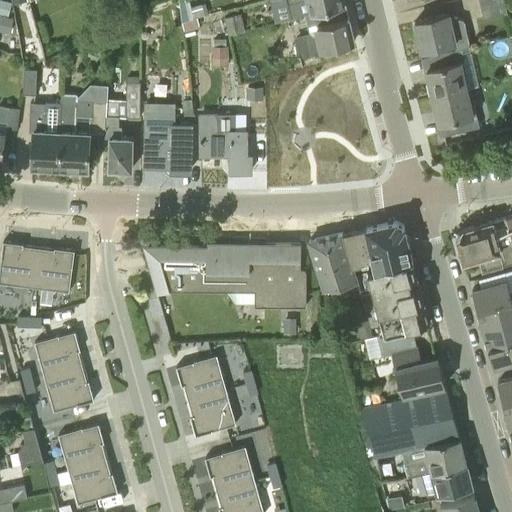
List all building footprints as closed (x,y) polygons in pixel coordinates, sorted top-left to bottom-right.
[(0,0),(0,13),(8,15),(11,3),(0,0)] [(191,6),(189,0),(178,0),(183,21),(206,13),(203,4),(191,6)] [(344,0),(287,0),(291,16),(305,13),(310,12),(310,13),(345,4),(344,0)] [(478,0),(484,19),(507,13),(503,0),(478,0)] [(298,55),(319,50),(354,42),(345,4),(310,13),(310,12),(305,13),(309,27),(310,32),(294,36),(298,55)] [(224,16),(229,32),(244,28),(240,12),(224,16)] [(452,22),(450,13),(414,21),(421,50),(454,42),(455,49),(469,46),(463,20),(452,22)] [(0,14),(0,30),(10,32),(13,17),(0,14)] [(190,20),(182,22),(185,32),(192,30),(190,20)] [(218,55),(218,44),(211,45),(212,66),(226,66),(225,54),(218,55)] [(434,95),(469,87),(461,49),(423,58),(424,59),(428,58),(431,69),(429,70),(434,95)] [(36,93),(37,68),(24,68),(23,93),(36,93)] [(126,117),(140,117),(140,82),(126,82),(126,117)] [(231,83),(231,97),(243,96),(242,82),(231,83)] [(469,87),(434,95),(440,123),(443,122),(445,134),(440,135),(441,136),(479,127),(469,87)] [(88,168),(90,133),(90,131),(89,131),(75,130),(77,95),(62,94),(61,104),(60,167),(88,168)] [(181,99),(182,114),(194,114),(192,98),(181,99)] [(105,115),(106,100),(90,100),(90,115),(89,131),(90,131),(90,133),(105,133),(105,115)] [(60,167),(61,104),(30,103),(29,128),(34,128),(32,166),(60,167)] [(17,128),(19,107),(0,104),(0,119),(5,120),(4,127),(17,128)] [(237,111),(219,112),(200,112),(200,155),(230,155),(230,171),(250,171),(250,153),(248,153),(248,129),(237,129),(237,111)] [(105,115),(105,133),(104,139),(109,139),(108,168),(120,169),(122,171),(127,171),(128,169),(132,169),(132,136),(121,136),(122,126),(118,126),(118,116),(105,115)] [(190,170),(191,123),(170,123),(170,125),(146,124),(145,165),(172,166),(172,170),(190,170)] [(511,215),(493,220),(505,263),(511,260),(511,215)] [(381,268),(412,260),(404,225),(395,220),(371,225),(381,268)] [(505,263),(493,220),(459,229),(455,237),(455,238),(462,260),(477,256),(481,270),(505,263)] [(374,270),(381,268),(371,225),(341,232),(350,260),(370,255),(374,269),(374,270)] [(356,279),(350,260),(341,232),(307,240),(320,283),(322,288),(356,279)] [(3,240),(0,267),(0,282),(34,286),(39,247),(23,245),(23,243),(3,240)] [(301,269),(301,243),(266,242),(266,246),(248,246),(248,249),(208,249),(208,245),(151,245),(151,249),(146,250),(158,293),(170,290),(255,290),(255,305),(306,306),(306,269),(301,269)] [(34,286),(69,291),(74,249),(55,247),(54,249),(39,247),(34,286)] [(412,260),(381,268),(374,270),(374,269),(367,271),(375,303),(370,304),(373,315),(378,313),(384,334),(411,327),(428,322),(419,285),(414,286),(412,277),(416,276),(412,260)] [(477,309),(511,299),(511,290),(509,291),(506,280),(471,290),(476,309),(477,309)] [(481,329),(511,320),(511,299),(477,309),(476,309),(475,309),(481,329)] [(17,324),(30,324),(30,316),(17,316),(17,324)] [(30,324),(42,324),(42,316),(30,316),(30,324)] [(282,317),(282,332),(294,332),(294,317),(282,317)] [(355,320),(360,338),(372,334),(368,317),(355,320)] [(486,348),(511,340),(511,320),(481,329),(486,348)] [(369,358),(391,353),(402,395),(445,384),(438,356),(420,361),(417,347),(415,347),(411,327),(384,334),(364,339),(369,358)] [(80,349),(75,330),(35,341),(44,376),(83,365),(78,350),(80,349)] [(511,340),(486,348),(486,349),(487,349),(493,368),(511,362),(511,340)] [(217,354),(176,365),(182,385),(184,384),(188,399),(226,389),(217,354)] [(94,399),(89,379),(87,380),(83,365),(44,376),(54,410),(94,399)] [(25,381),(32,379),(29,367),(21,369),(25,381)] [(251,369),(243,371),(246,383),(254,381),(251,369)] [(502,401),(511,398),(511,377),(497,381),(502,401)] [(28,393),(35,391),(32,379),(25,381),(28,393)] [(257,393),(254,381),(246,383),(250,395),(257,393)] [(407,476),(466,461),(460,437),(459,437),(446,387),(360,409),(373,459),(401,452),(403,464),(407,476)] [(188,399),(192,415),(190,415),(196,434),(236,423),(226,389),(188,399)] [(506,421),(511,419),(511,398),(502,401),(501,401),(506,421)] [(58,434),(68,468),(106,457),(102,442),(104,441),(99,422),(58,434)] [(42,459),(33,427),(29,428),(22,430),(25,442),(23,442),(18,451),(21,464),(42,459)] [(212,475),(217,490),(255,480),(245,445),(205,456),(211,476),(212,475)] [(111,472),(106,457),(68,468),(78,502),(118,491),(113,472),(111,472)] [(53,460),(45,462),(49,473),(56,471),(53,460)] [(278,473),(275,461),(267,464),(270,475),(278,473)] [(466,461),(407,476),(412,499),(426,496),(424,485),(433,483),(435,494),(472,485),(466,461)] [(56,471),(49,473),(52,485),(59,483),(56,471)] [(274,487),(281,485),(278,473),(270,475),(274,487)] [(221,506),(219,506),(220,511),(264,511),(255,480),(217,490),(221,506)] [(24,483),(0,488),(0,502),(11,501),(27,497),(24,483)] [(439,511),(479,511),(475,495),(437,504),(439,511)] [(11,501),(0,502),(0,511),(5,511),(13,511),(11,501)]
